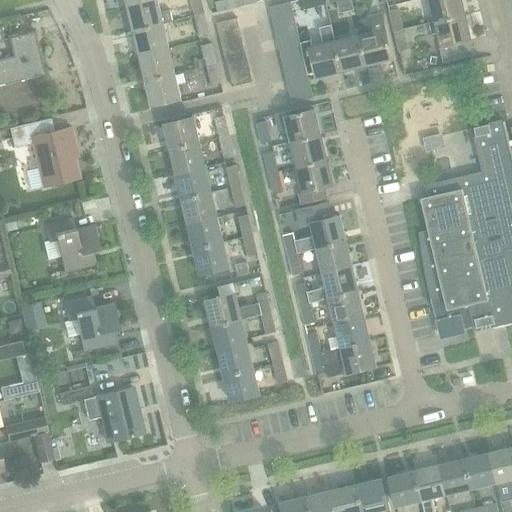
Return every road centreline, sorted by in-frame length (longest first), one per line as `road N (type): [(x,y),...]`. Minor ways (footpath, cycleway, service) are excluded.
road 1 (residential): [(191,465),(112,126),(69,0)]
road 2 (residential): [(419,409),(355,131)]
road 3 (residential): [(191,465),(419,409)]
road 4 (residential): [(0,507),(191,465)]
